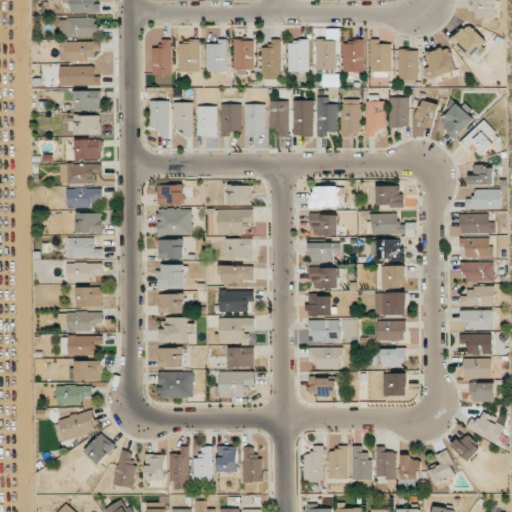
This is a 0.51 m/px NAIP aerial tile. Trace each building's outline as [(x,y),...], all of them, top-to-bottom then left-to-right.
[(69,0),(70,13),(101,12),(100,4),(95,4),(95,0),(69,0)] [(473,0),(473,18),(495,19),(495,0),(473,0)] [(60,18),(60,37),(100,36),(100,26),(95,26),(95,17),(60,18)] [(490,45),(469,24),(453,39),(473,60),(490,45)] [(152,48),(153,75),(172,75),(171,39),(160,39),(160,47),(152,48)] [(207,44),(207,72),(227,71),(227,39),(218,39),(219,44),(207,44)] [(263,47),(262,79),(281,79),(282,39),(271,39),(271,48),(263,47)] [(391,72),(392,44),(382,44),(382,39),(372,39),(371,71),(391,72)] [(289,72),(309,71),(309,40),(289,41),(289,72)] [(336,40),(317,40),(317,73),(336,73),(336,40)] [(67,42),(68,60),(100,59),(100,41),(67,42)] [(200,41),(179,41),(179,72),(200,71),(200,41)] [(344,41),(343,71),(365,72),(365,41),(344,41)] [(418,49),(399,49),(399,80),(419,80),(418,49)] [(96,66),(60,66),(61,86),(101,85),(101,76),(96,76),(96,66)] [(101,90),(75,91),(76,110),(102,110),(101,90)] [(367,136),(376,136),(376,128),(384,128),(384,95),(367,95),(367,136)] [(329,96),(317,97),(318,137),(328,137),(327,132),(338,132),(337,103),(329,104),(329,96)] [(390,127),(410,127),(409,97),(390,97),(390,127)] [(342,136),(361,136),(361,99),(342,99),(342,136)] [(170,136),(170,100),(151,101),(151,128),(158,128),(158,136),(170,136)] [(424,126),(435,128),(440,104),(422,100),(418,118),(425,120),(424,126)] [(289,101),(270,101),(271,128),(279,128),(279,136),(290,136),(289,101)] [(184,136),(193,136),(193,102),(176,102),(175,130),(184,130),(184,136)] [(265,103),(245,104),(246,136),(266,135),(265,103)] [(456,138),(475,119),(458,103),(439,122),(456,138)] [(222,104),(222,135),(242,135),(242,104),(222,104)] [(218,106),(199,106),(198,136),(217,136),(218,106)] [(294,136),(314,136),(313,106),(294,106),(294,136)] [(100,115),(75,116),(75,135),(101,134),(100,115)] [(462,141),(478,158),(500,137),(484,120),(462,141)] [(76,158),(102,158),(102,139),(76,139),(76,158)] [(95,183),(94,173),(102,173),(102,163),(61,164),(62,184),(95,183)] [(470,185),(494,184),(494,166),(470,166),(470,185)] [(184,203),(183,185),(158,185),(159,204),(184,203)] [(253,185),(228,185),(228,204),(253,205),(253,185)] [(403,206),(403,185),(377,186),(378,207),(403,206)] [(344,194),(344,186),(314,187),(314,194),(310,194),(310,208),(339,207),(338,194),(344,194)] [(102,188),(68,188),(68,208),(92,207),(92,203),(102,203),(102,188)] [(502,208),(501,189),(476,189),(476,197),(467,197),(467,209),(502,208)] [(192,208),(157,209),(158,235),(193,234),(192,208)] [(219,234),(244,234),(244,226),(253,226),(254,209),(220,209),(219,234)] [(103,232),(103,212),(77,213),(77,233),(103,232)] [(398,213),(372,213),(373,235),(406,234),(406,224),(398,224),(398,213)] [(339,214),(312,214),(312,235),(338,235),(339,214)] [(462,233),(496,233),(496,222),(490,222),(490,214),(462,214),(462,233)] [(96,238),(69,237),(68,257),(103,257),(103,248),(96,248),(96,238)] [(492,237),(461,238),(462,257),(492,257),(492,237)] [(227,239),(228,259),(253,258),(253,238),(227,239)] [(184,258),(184,239),(159,240),(159,259),(184,258)] [(404,258),(404,239),(372,239),(372,258),(404,258)] [(311,242),(311,261),(335,261),(335,252),(341,252),(341,243),(311,242)] [(461,262),(461,273),(466,273),(466,282),(494,281),(494,261),(461,262)] [(102,262),(68,263),(68,281),(103,281),(102,262)] [(187,265),(159,264),(159,288),(186,289),(187,265)] [(254,280),(254,266),(222,265),(222,283),(245,283),(245,280),(254,280)] [(406,265),(382,266),(382,287),(406,286),(406,265)] [(312,288),(338,289),(338,267),(312,267),(312,288)] [(495,305),(495,286),(467,287),(468,295),(461,295),(461,305),(495,305)] [(78,306),(104,306),(103,287),(77,287),(78,306)] [(254,290),(220,291),(220,312),(254,311),(254,290)] [(407,292),(375,293),(376,315),(407,314),(407,292)] [(159,313),(185,313),(184,293),(159,294),(159,313)] [(308,295),(309,316),(333,315),(332,294),(308,295)] [(467,330),(494,329),(494,310),(460,310),(460,322),(467,322),(467,330)] [(91,332),(91,322),(103,322),(103,312),(69,311),(68,331),(91,332)] [(188,318),(160,318),(160,342),(188,342),(188,330),(194,330),(194,326),(189,327),(188,318)] [(255,318),(221,318),(220,342),(250,342),(250,332),(255,332),(255,318)] [(310,320),(310,342),(341,341),(340,319),(310,320)] [(378,340),(406,340),(406,320),(378,321),(378,340)] [(493,334),(461,334),(461,344),(467,344),(467,354),(493,353),(493,334)] [(102,337),(62,337),(63,355),(103,354),(102,337)] [(185,367),(185,347),(159,348),(159,367),(185,367)] [(255,366),(255,347),(228,348),(229,366),(255,366)] [(316,368),(344,368),(343,347),(309,348),(310,361),(316,361),(316,368)] [(383,367),(405,367),(405,348),(382,348),(383,367)] [(492,358),(464,358),(464,377),(492,377),(492,358)] [(101,360),(72,361),(73,380),(101,379),(101,360)] [(159,371),(159,397),(194,397),(194,372),(159,371)] [(256,385),(255,371),(220,371),(221,386),(216,387),(216,398),(246,397),(246,385),(256,385)] [(384,396),(407,395),(407,373),(384,373),(384,396)] [(337,396),(336,377),(310,377),(310,396),(337,396)] [(495,382),(472,382),(472,402),(495,402),(495,382)] [(92,397),(92,385),(58,385),(58,405),(80,405),(80,397),(92,397)] [(64,440),(99,430),(93,409),(58,420),(64,440)] [(507,425),(484,413),(480,421),(473,417),(467,427),(496,443),(507,425)] [(85,452),(100,465),(117,446),(102,432),(85,452)] [(469,462),(481,448),(465,433),(453,446),(469,462)] [(219,472),(239,472),(238,445),(218,446),(219,472)] [(305,480),(325,480),(324,445),(314,445),(314,453),(305,453),(305,480)] [(353,480),(370,479),(369,445),(353,446),(353,480)] [(172,489),(189,488),(189,446),(181,446),(181,453),(171,453),(172,489)] [(195,484),(214,483),(213,446),(201,446),(201,457),(194,458),(195,484)] [(244,482),(265,481),(264,456),(255,456),(255,446),(244,447),(244,482)] [(377,478),(396,478),(397,452),(386,452),(386,447),(377,446),(377,478)] [(349,479),(349,448),(330,447),(329,478),(349,479)] [(436,454),(441,466),(430,470),(436,484),(458,475),(448,449),(436,454)] [(114,484),(133,488),(138,463),(132,462),(133,452),(121,450),(114,484)] [(146,480),(165,480),(165,454),(146,454),(146,480)] [(420,480),(421,461),(411,460),(411,455),(402,455),(401,479),(420,480)] [(133,511),(130,506),(126,508),(122,500),(107,507),(109,511),(133,511)] [(216,511),(216,509),(208,509),(207,500),(196,501),(195,511),(216,511)]
